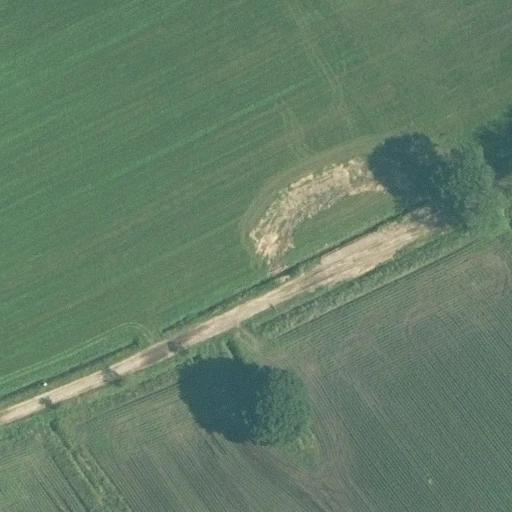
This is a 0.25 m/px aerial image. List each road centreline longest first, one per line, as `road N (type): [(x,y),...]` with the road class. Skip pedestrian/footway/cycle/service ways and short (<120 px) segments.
road 1 (track): [(0,419),(193,340),(511,181)]
road 2 (track): [(333,0),(482,196)]
